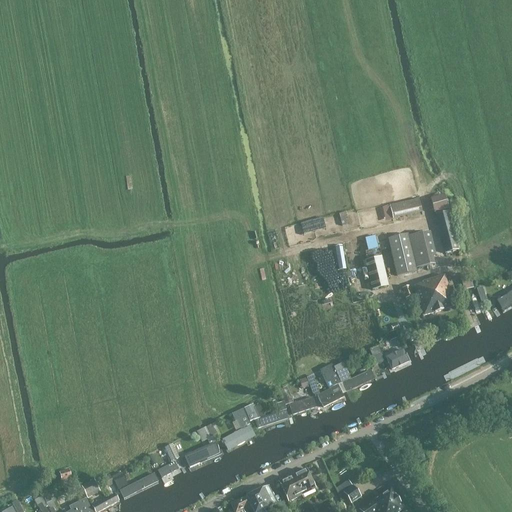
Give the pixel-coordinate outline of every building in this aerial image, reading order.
[(430,199),(433,214),(448,210),(445,196),(430,199)] [(390,207),(393,221),(422,214),(419,200),(390,207)] [(448,212),(437,215),(446,254),(458,251),(448,212)] [(343,226),(349,225),(345,213),(340,215),(343,226)] [(323,218),(301,224),(303,234),(326,228),(323,218)] [(408,235),(388,239),(397,277),(417,272),(416,270),(433,266),(426,234),(409,238),(408,235)] [(376,237),(366,238),(368,250),(378,249),(376,237)] [(346,270),(342,247),(335,248),(340,271),(346,270)] [(386,288),(379,258),(365,261),(373,291),(386,288)] [(429,281),(439,312),(454,307),(445,278),(436,281),(435,279),(429,281)] [(439,312),(429,281),(413,287),(423,317),(439,312)] [(412,297),(409,287),(403,289),(406,299),(412,297)] [(482,288),(477,290),(482,304),(487,302),(482,288)] [(511,293),(497,302),(502,312),(511,305),(511,293)] [(398,338),(395,332),(388,335),(391,341),(398,338)] [(385,362),(378,347),(369,351),(376,366),(385,362)] [(409,363),(403,351),(386,359),(392,371),(409,363)] [(330,389),(342,383),(332,365),(320,371),(330,389)] [(345,372),(342,366),(341,365),(335,368),(342,382),(351,378),(348,371),(345,372)] [(375,381),(371,372),(343,384),(347,393),(375,381)] [(306,379),(299,381),(302,390),(309,388),(306,379)] [(338,386),(317,396),(323,408),(344,398),(338,386)] [(287,388),(278,391),(285,407),(294,404),(287,388)] [(316,409),(313,399),(289,406),(292,416),(316,409)] [(286,411),(285,407),(283,403),(275,405),(276,409),(278,408),(280,413),(286,411)] [(253,406),(244,410),(250,423),(259,419),(253,406)] [(250,425),(243,410),(232,415),(235,423),(237,422),(241,430),(250,425)] [(286,412),(255,421),(258,430),(289,421),(286,412)] [(211,425),(206,428),(211,437),(216,434),(211,425)] [(249,426),(222,441),(228,452),(255,437),(249,426)] [(204,429),(199,432),(204,442),(208,441),(210,445),(216,442),(214,438),(209,440),(207,435),(205,430),(204,429)] [(222,456),(216,444),(185,458),(190,469),(222,456)] [(179,459),(173,445),(165,449),(171,462),(179,459)] [(417,463),(425,459),(422,454),(415,457),(417,463)] [(157,465),(152,456),(149,458),(153,467),(157,465)] [(175,463),(158,472),(162,480),(179,470),(175,463)] [(306,470),(292,477),(302,496),(316,490),(306,470)] [(69,471),(59,473),(62,482),(71,479),(69,471)] [(118,491),(128,486),(121,474),(112,478),(118,491)] [(159,483),(154,475),(120,492),(124,501),(159,483)] [(110,476),(104,479),(108,488),(114,485),(110,476)] [(302,496),(292,477),(279,483),(288,503),(302,496)] [(88,499),(101,492),(96,481),(82,487),(88,499)] [(250,496),(257,511),(263,511),(277,505),(269,487),(250,496)] [(344,494),(351,505),(361,498),(354,487),(344,494)] [(404,511),(406,511),(391,490),(360,511),(404,511)] [(105,511),(120,504),(115,495),(92,507),(94,511),(105,511)] [(257,511),(250,496),(231,505),(234,511),(242,511),(244,511),(243,511),(249,511),(253,511),(257,511)] [(41,497),(34,502),(40,511),(47,511),(46,509),(47,507),(41,497)] [(92,511),(86,500),(69,508),(71,511),(70,511),(92,511)] [(22,511),(17,502),(12,505),(15,511),(22,511)] [(284,503),(277,506),(279,511),(280,511),(287,509),(284,503)]
